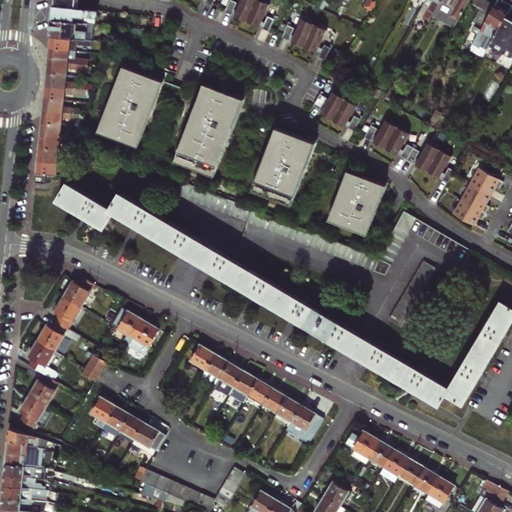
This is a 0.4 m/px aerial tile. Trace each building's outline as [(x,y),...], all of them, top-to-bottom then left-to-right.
[(237,2),(231,0),(229,0),(225,12),(231,15),(237,2)] [(256,0),(241,0),(234,16),(247,21),(256,0)] [(270,4),(260,0),(256,0),(247,21),(260,27),(270,4)] [(374,0),(369,9),(373,12),(380,0),(374,0)] [(430,20),(433,15),(441,0),(426,0),(426,2),(424,5),(419,13),(419,14),(430,20)] [(441,0),(433,15),(455,28),(469,3),(470,0),(441,0)] [(485,0),(470,0),(469,3),(491,15),(496,6),(485,0)] [(99,10),(77,7),(54,5),(53,19),(88,22),(95,23),(97,23),(99,10)] [(491,45),(507,17),(509,13),(496,6),(491,15),(482,30),(473,46),(480,50),(481,49),(487,53),(491,45)] [(275,19),(268,16),(262,29),(269,32),(275,19)] [(511,20),(507,17),(491,45),(511,57),(511,56),(511,20)] [(51,34),(86,38),(87,33),(88,22),(53,19),(51,34)] [(315,24),(302,19),(292,41),(304,47),(315,24)] [(95,23),(88,22),(87,33),(86,38),(94,39),(95,23)] [(327,30),(315,24),(304,47),(317,53),(327,30)] [(295,28),(288,25),(282,38),(289,41),(295,28)] [(473,46),(482,30),(477,27),(468,43),(473,46)] [(94,39),(86,38),(51,34),(50,46),(70,49),(71,42),(82,43),(93,43),(94,39)] [(331,49),(325,45),(318,57),(324,61),(328,55),(331,49)] [(70,49),(50,46),(49,59),(88,63),(89,58),(76,57),(76,49),(70,49)] [(47,71),(67,73),(68,67),(88,69),(89,63),(88,63),(49,59),(47,71)] [(125,73),(103,131),(137,144),(148,115),(151,115),(152,116),(160,93),(157,92),(162,78),(152,74),(125,64),(122,72),(125,73)] [(47,71),(46,84),(95,88),(97,83),(67,80),(67,73),(47,71)] [(125,73),(122,72),(100,130),(103,131),(125,73)] [(166,77),(152,72),(152,74),(162,78),(157,92),(160,93),(166,77)] [(207,91),(179,161),(212,173),(228,132),(232,133),(241,111),(237,110),(242,96),(233,92),(206,82),(203,90),(207,91)] [(95,88),(46,84),(45,97),(65,98),(66,91),(93,93),(95,88)] [(207,91),(203,90),(176,159),(179,161),(207,91)] [(247,95),(234,90),(233,92),(242,96),(237,110),(241,111),(247,95)] [(328,95),(322,92),(313,107),(320,110),(328,95)] [(345,98),(334,92),(321,113),(333,120),(345,98)] [(65,98),(45,97),(44,109),(72,111),(81,112),(81,107),(64,106),(65,98)] [(357,105),(345,98),(333,120),(345,127),(357,105)] [(42,122),(62,124),(63,116),(78,118),(80,118),(81,112),(72,111),(44,109),(42,122)] [(81,126),(86,113),(81,112),(80,118),(78,118),(76,125),(81,126)] [(151,115),(148,115),(137,144),(139,145),(151,115)] [(358,124),(361,119),(355,116),(348,128),(354,131),(358,124)] [(398,127),(386,120),(374,142),(386,149),(398,127)] [(42,122),(41,134),(76,137),(78,132),(61,130),(62,124),(42,122)] [(365,137),(371,141),(378,129),(371,125),(369,130),(365,137)] [(278,135),(256,191),(289,203),(300,176),(303,177),(304,177),(312,155),(308,154),(314,140),(304,136),(278,126),(275,134),(278,135)] [(410,134),(398,127),(386,149),(397,156),(410,134)] [(232,133),(228,132),(212,173),(215,175),(232,133)] [(40,146),(60,148),(60,141),(66,141),(74,142),(76,137),(41,134),(40,146)] [(278,135),(275,134),(253,189),(256,191),(278,135)] [(319,140),(305,134),(304,136),(314,140),(308,154),(312,155),(319,140)] [(440,149),(429,142),(416,164),(428,171),(440,149)] [(414,147),(408,144),(401,156),(407,159),(414,147)] [(60,148),(40,146),(39,159),(66,162),(67,157),(64,157),(59,156),(60,148)] [(420,151),(414,147),(407,159),(414,163),(420,151)] [(452,156),(440,149),(428,171),(440,178),(452,156)] [(66,162),(39,159),(37,172),(47,173),(57,174),(58,167),(64,167),(66,162)] [(456,171),(449,167),(443,179),(449,183),(453,175),(456,171)] [(500,179),(480,168),(470,185),(490,196),(496,186),(500,189),(504,182),(500,179)] [(349,169),(329,219),(333,220),(341,200),(339,200),(342,191),(344,192),(352,171),(349,169)] [(341,200),(333,220),(365,233),(370,219),(372,219),(374,213),(376,213),(377,214),(385,192),(381,190),(384,183),(376,180),(375,180),(352,171),(344,192),(342,191),(339,200),(341,200)] [(37,172),(36,182),(46,183),(47,173),(37,172)] [(163,187),(170,190),(175,177),(168,174),(163,187)] [(303,177),(300,176),(289,203),(293,205),(303,177)] [(177,193),(182,180),(175,177),(170,190),(177,193)] [(376,177),(375,180),(376,180),(384,183),(381,190),(385,192),(388,185),(389,182),(376,177)] [(177,193),(184,195),(189,182),(182,180),(177,193)] [(116,209),(191,254),(200,238),(120,191),(111,206),(69,181),(59,197),(106,225),(116,209)] [(184,195),(191,198),(196,185),(189,182),(184,195)] [(191,198),(198,201),(203,188),(196,185),(191,198)] [(490,196),(470,185),(462,199),(486,213),(490,206),(486,204),(490,196)] [(198,201),(205,203),(210,191),(203,188),(198,201)] [(205,203),(212,206),(217,194),(210,191),(205,203)] [(212,206),(219,209),(224,196),(217,194),(212,206)] [(226,212),(231,199),(224,196),(219,209),(226,212)] [(226,212),(233,214),(238,202),(231,199),(226,212)] [(486,213),(462,199),(454,214),(474,225),(478,217),(483,219),(486,213)] [(238,202),(233,214),(240,217),(245,204),(238,202)] [(240,217),(248,220),(253,207),(245,204),(240,217)] [(254,223),(260,210),(253,207),(248,220),(254,223)] [(405,209),(394,229),(406,236),(410,228),(416,216),(405,209)] [(261,225),(266,212),(260,210),(254,223),(261,225)] [(261,225),(268,228),(273,215),(266,212),(261,225)] [(370,219),(365,233),(368,234),(376,213),(374,213),(372,219),(370,219)] [(275,231),(280,218),(273,215),(268,228),(275,231)] [(416,216),(410,228),(416,232),(423,220),(416,216)] [(287,221),(280,218),(275,231),(282,233),(287,221)] [(423,220),(416,232),(423,236),(430,224),(423,220)] [(282,233),(289,236),(294,223),(287,221),(282,233)] [(297,239),(302,226),(294,223),(289,236),(297,239)] [(436,227),(430,224),(423,236),(429,240),(436,227)] [(297,239),(303,242),(308,229),(302,226),(297,239)] [(436,227),(429,240),(436,244),(443,231),(436,227)] [(310,244),(315,231),(308,229),(303,242),(310,244)] [(394,229),(390,236),(402,243),(406,236),(394,229)] [(310,244),(317,247),(322,234),(315,231),(310,244)] [(443,231),(436,244),(442,248),(449,235),(443,231)] [(322,234),(317,247),(324,250),(329,237),(322,234)] [(449,235),(442,248),(448,251),(456,239),(449,235)] [(390,236),(387,243),(399,249),(402,243),(390,236)] [(324,250),(331,252),(336,240),(329,237),(324,250)] [(214,246),(200,238),(191,254),(205,262),(214,246)] [(448,251),(455,255),(462,243),(456,239),(448,251)] [(338,255),(343,243),(336,240),(331,252),(338,255)] [(351,245),(343,243),(338,255),(345,258),(351,245)] [(399,249),(387,243),(384,249),(396,256),(399,249)] [(455,255),(462,259),(469,246),(462,243),(455,255)] [(358,248),(351,245),(345,258),(353,261),(358,248)] [(205,262),(347,347),(357,332),(214,246),(205,262)] [(462,259),(468,263),(475,250),(469,246),(462,259)] [(365,251),(358,248),(353,261),(360,264),(365,251)] [(396,256),(384,249),(380,257),(392,263),(396,256)] [(372,254),(365,251),(360,264),(367,267),(372,254)] [(375,270),(380,257),(372,254),(367,267),(375,270)] [(386,274),(392,263),(380,257),(375,270),(386,274)] [(421,266),(433,272),(437,267),(424,260),(421,266)] [(417,272),(429,279),(433,272),(421,266),(417,272)] [(417,272),(414,279),(425,286),(429,279),(417,272)] [(76,281),(66,296),(83,306),(96,284),(84,277),(80,283),(76,281)] [(410,285),(422,292),(425,286),(414,279),(410,285)] [(422,292),(410,285),(406,292),(418,299),(422,292)] [(406,292),(402,298),(414,305),(418,299),(406,292)] [(70,328),(83,306),(66,296),(57,312),(61,314),(57,321),(70,328)] [(414,305),(402,298),(398,305),(410,312),(414,305)] [(462,402),(511,318),(511,305),(501,299),(449,387),(376,343),(369,339),(360,355),(440,403),(446,392),(462,402)] [(410,312),(398,305),(395,311),(407,318),(410,312)] [(145,318),(124,306),(114,323),(127,330),(125,333),(127,334),(124,340),(130,344),(145,318)] [(407,318),(395,311),(391,318),(403,325),(407,318)] [(145,318),(130,344),(146,353),(160,327),(145,318)] [(83,336),(70,328),(57,321),(53,327),(49,325),(40,340),(57,350),(66,335),(79,342),(83,336)] [(347,347),(360,355),(369,339),(357,332),(347,347)] [(54,354),(57,350),(40,340),(30,356),(34,358),(30,365),(43,373),(48,365),(54,354)] [(192,360),(207,369),(217,353),(201,344),(192,360)] [(109,362),(95,353),(92,360),(105,368),(109,362)] [(221,378),(231,361),(217,353),(207,369),(204,376),(218,384),(221,378)] [(54,354),(48,365),(54,368),(60,358),(54,354)] [(105,368),(92,360),(88,366),(101,374),(105,368)] [(221,378),(236,386),(246,370),(231,361),(221,378)] [(101,374),(88,366),(87,367),(84,372),(98,380),(101,374)] [(241,389),(250,394),(260,378),(246,370),(236,386),(232,393),(237,395),(241,389)] [(62,383),(49,376),(45,382),(41,379),(32,395),(49,405),(62,383)] [(274,387),(260,378),(250,394),(264,403),(274,387)] [(274,387),(264,403),(278,411),(287,395),(274,387)] [(35,427),(49,405),(32,395),(22,411),(26,413),(22,420),(35,427)] [(93,411),(109,420),(118,404),(102,395),(93,411)] [(302,403),(287,395),(278,411),(274,417),(289,425),(302,403)] [(317,412),(302,403),(289,425),(304,434),(317,412)] [(133,413),(118,404),(109,420),(123,428),(133,413)] [(146,421),(133,413),(123,428),(120,433),(134,441),(146,421)] [(168,433),(146,421),(134,441),(153,452),(156,451),(158,449),(159,449),(168,433)] [(10,429),(9,442),(28,443),(28,445),(40,448),(43,439),(10,429)] [(366,462),(370,455),(380,438),(365,429),(360,438),(352,433),(347,442),(357,447),(353,454),(366,462)] [(370,455),(385,465),(396,447),(380,438),(370,455)] [(28,443),(9,442),(7,465),(41,468),(46,469),(48,450),(40,448),(28,445),(28,443)] [(396,447),(385,465),(382,471),(396,480),(400,474),(411,457),(396,447)] [(400,474),(415,483),(426,466),(411,457),(400,474)] [(46,469),(41,468),(7,465),(5,476),(38,479),(49,480),(50,469),(46,469)] [(236,466),(232,473),(243,479),(247,472),(236,466)] [(426,466),(415,483),(431,492),(441,475),(426,466)] [(150,484),(155,472),(149,469),(143,481),(150,484)] [(162,475),(155,472),(150,484),(150,485),(156,487),(162,475)] [(243,479),(232,473),(228,479),(240,486),(243,479)] [(164,491),(169,478),(162,475),(156,487),(164,491)] [(456,484),(441,475),(431,492),(427,499),(441,507),(444,501),(446,501),(456,484)] [(5,476),(4,487),(50,491),(50,487),(45,487),(43,484),(37,484),(38,479),(5,476)] [(176,481),(169,478),(164,491),(170,493),(176,481)] [(482,494),(473,510),(475,511),(501,511),(505,508),(501,505),(510,490),(509,489),(488,478),(483,486),(486,488),(482,494)] [(228,479),(225,486),(236,492),(240,486),(228,479)] [(334,480),(325,495),(341,505),(350,489),(334,480)] [(170,493),(177,497),(183,484),(176,481),(170,493)] [(183,484),(177,497),(184,500),(190,487),(183,484)] [(170,493),(164,491),(156,487),(150,485),(146,496),(191,509),(193,503),(191,503),(184,500),(177,497),(170,493)] [(236,492),(225,486),(221,492),(232,499),(236,492)] [(50,491),(4,487),(3,498),(43,502),(48,502),(50,491)] [(184,500),(191,503),(197,490),(190,487),(184,500)] [(252,511),(269,511),(278,498),(264,489),(251,511),(252,511)] [(198,506),(203,493),(197,490),(191,503),(193,503),(198,506)] [(232,499),(221,492),(217,499),(229,505),(232,499)] [(198,506),(204,509),(210,496),(203,493),(198,506)] [(343,511),(346,508),(341,505),(325,495),(315,511),(317,511),(343,511)] [(210,496),(204,509),(206,510),(211,511),(217,499),(210,496)] [(42,508),(43,502),(3,498),(2,509),(34,511),(34,507),(42,508)] [(288,511),(292,506),(278,498),(269,511),(288,511)] [(211,511),(225,511),(229,505),(217,499),(211,511)]
